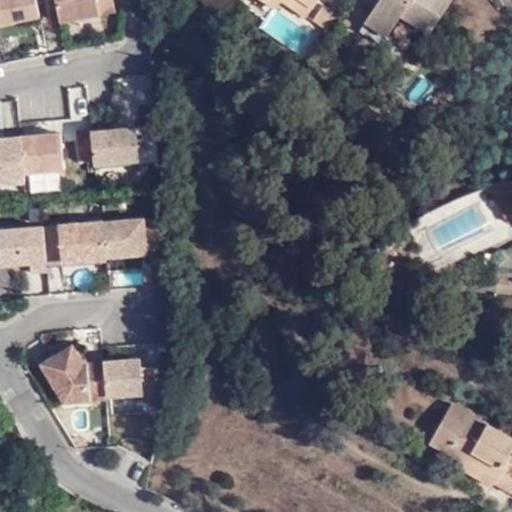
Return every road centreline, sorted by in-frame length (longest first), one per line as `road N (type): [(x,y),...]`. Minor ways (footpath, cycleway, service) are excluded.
road 1 (residential): [(147,511),(75,477),(0,355)]
road 2 (residential): [(0,85),(125,57),(144,33),(153,0)]
road 3 (residential): [(0,342),(36,320),(171,306)]
